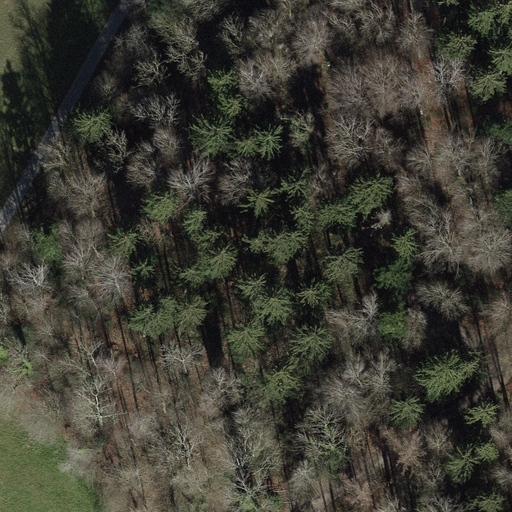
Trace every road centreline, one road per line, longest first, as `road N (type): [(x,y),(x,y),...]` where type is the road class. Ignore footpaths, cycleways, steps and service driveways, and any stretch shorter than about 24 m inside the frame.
road 1 (track): [(130,0),(0,219)]
road 2 (track): [(475,394),(287,511)]
